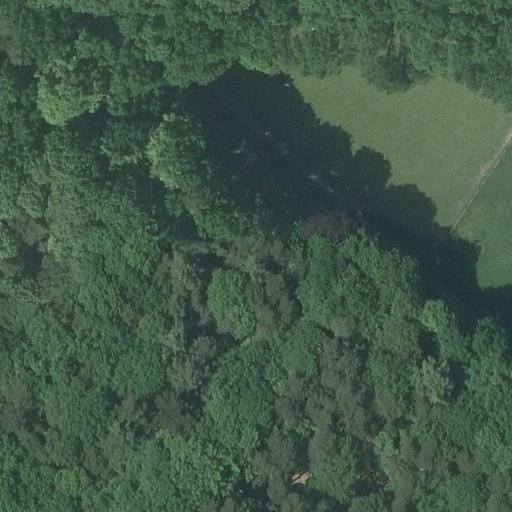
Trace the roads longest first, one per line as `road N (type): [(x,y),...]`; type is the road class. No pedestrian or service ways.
road 1 (primary): [(511,382),(204,124),(78,0)]
road 2 (track): [(0,107),(80,75),(115,43),(118,0)]
